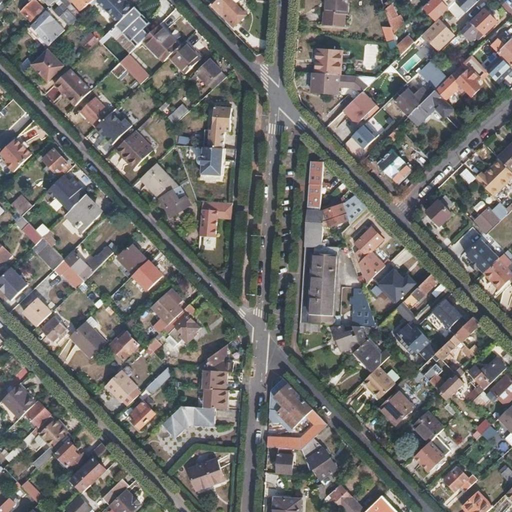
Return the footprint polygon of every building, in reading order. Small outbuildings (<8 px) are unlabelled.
[(43,10),(34,0),(21,12),(31,22),(43,10)] [(69,8),(61,0),(56,0),(51,5),(61,15),(69,8)] [(71,0),(82,11),(94,0),(71,0)] [(124,18),(116,10),(111,5),(113,3),(110,0),(99,0),(89,10),(110,31),(120,21),(124,18)] [(247,15),(233,0),(214,0),(211,3),(235,27),(247,15)] [(346,12),(347,0),(326,0),(326,10),(323,10),(322,21),(344,22),(344,12),(346,12)] [(450,7),(441,0),(432,0),(425,7),(437,20),(448,9),(450,7)] [(403,25),(394,2),(391,5),(386,10),(387,11),(392,26),(394,33),(403,25)] [(80,20),(69,8),(61,15),(72,27),(80,20)] [(479,39),(498,21),(486,8),(482,12),(458,35),(461,38),(469,30),(479,39)] [(392,26),(387,11),(378,11),(383,25),(392,26)] [(40,19),(32,27),(34,28),(40,35),(50,45),(62,34),(58,30),(61,27),(53,18),(46,25),(40,19)] [(427,37),(439,49),(455,34),(444,23),(440,20),(430,29),(432,32),(427,37)] [(107,48),(125,33),(120,28),(124,24),(120,21),(110,31),(109,33),(105,38),(104,37),(100,41),(107,48)] [(180,47),(159,25),(146,39),(166,60),(171,55),(180,47)] [(40,35),(34,28),(32,31),(38,38),(40,35)] [(88,50),(99,40),(92,32),(81,43),(88,50)] [(511,40),(500,52),(511,63),(511,40)] [(129,55),(135,49),(136,48),(130,42),(115,56),(121,63),(129,55)] [(186,71),(200,58),(185,42),(180,47),(171,55),(186,71)] [(364,44),(363,69),(377,70),(378,45),(364,44)] [(407,59),(418,49),(412,44),(402,53),(407,59)] [(424,51),(430,59),(439,53),(433,45),(424,51)] [(493,56),(482,45),(473,55),(483,66),(493,56)] [(339,74),(341,49),(340,49),(317,47),(314,72),(339,74)] [(49,81),(65,66),(49,49),(37,61),(34,64),(33,65),(39,71),(40,69),(44,74),(43,75),(49,81)] [(150,76),(129,55),(121,63),(142,84),(146,80),(150,76)] [(483,66),(473,55),(448,78),(437,90),(447,100),(457,90),(454,87),(460,80),(474,94),(483,85),(478,80),(481,77),(483,78),(489,72),(483,66)] [(33,65),(34,64),(29,58),(19,68),(24,73),(33,65)] [(207,84),(221,72),(222,70),(211,58),(196,73),(207,84)] [(437,90),(448,78),(431,60),(419,72),(437,90)] [(66,96),(82,80),(71,69),(55,85),(66,96)] [(128,72),(124,76),(128,80),(133,76),(128,72)] [(221,82),(226,77),(221,72),(207,84),(213,90),(221,82)] [(359,75),(339,74),(314,72),(313,72),(312,90),(339,92),(340,85),(356,87),(361,92),(363,91),(368,86),(359,75)] [(437,90),(419,72),(414,77),(428,91),(424,95),(426,96),(423,98),(426,101),(437,90)] [(76,107),(93,91),(82,80),(66,96),(76,107)] [(411,115),(424,102),(410,87),(396,100),(411,115)] [(447,100),(437,90),(426,101),(424,102),(411,115),(418,123),(435,106),(445,116),(453,107),(447,100)] [(357,123),(376,105),(363,91),(361,92),(349,104),(344,110),(357,123)] [(112,113),(96,96),(81,111),(98,127),(112,113)] [(230,132),(233,108),(214,107),(211,147),(224,148),(225,131),(230,132)] [(113,144),(129,129),(113,112),(112,113),(98,127),(113,144)] [(171,129),(183,117),(178,112),(168,121),(171,129)] [(394,140),(403,132),(403,131),(399,127),(394,131),(390,135),(394,140)] [(154,152),(135,133),(118,149),(128,159),(125,160),(135,170),(154,152)] [(378,146),(382,143),(373,134),(361,145),(370,154),(378,146)] [(187,136),(181,135),(178,142),(184,144),(187,136)] [(15,171),(33,154),(26,147),(25,149),(22,146),(23,144),(17,138),(1,153),(7,159),(5,162),(15,171)] [(49,141),(36,152),(43,160),(56,148),(49,141)] [(511,170),(511,141),(498,155),(500,158),(511,170)] [(221,175),(224,148),(211,147),(203,146),(202,156),(201,156),(199,157),(199,158),(198,161),(199,163),(202,164),(202,173),(221,175)] [(55,149),(44,160),(61,176),(69,167),(68,166),(70,163),(55,149)] [(128,159),(118,149),(116,151),(125,160),(128,159)] [(393,149),(379,163),(399,183),(413,169),(410,166),(412,164),(409,161),(407,163),(393,149)] [(494,195),(511,177),(511,170),(500,158),(486,172),(478,179),(494,195)] [(323,183),(324,161),(311,160),(310,183),(323,183)] [(179,187),(156,164),(141,178),(161,198),(179,187)] [(477,177),(470,170),(468,168),(462,174),(470,183),(477,177)] [(49,190),(48,191),(55,198),(57,196),(70,210),(85,196),(86,196),(80,189),(83,187),(73,177),(70,180),(65,175),(49,190)] [(321,207),(323,183),(310,183),(308,206),(321,207)] [(193,203),(180,185),(179,187),(161,198),(173,217),(193,203)] [(453,213),(448,208),(454,201),(446,193),(427,212),(441,225),(453,213)] [(349,225),(365,210),(368,207),(356,195),(343,203),(349,219),(348,220),(349,225)] [(84,231),(101,213),(85,196),(70,210),(66,215),(84,231)] [(220,201),(204,200),(201,235),(216,236),(217,217),(218,210),(224,210),(232,211),(232,202),(220,201)] [(349,219),(343,203),(342,204),(340,200),(321,207),(321,211),(324,211),(329,224),(330,227),(348,220),(349,219)] [(487,232),(509,210),(502,203),(492,212),(486,205),(485,206),(481,210),(478,213),(481,216),(477,221),(487,232)] [(27,212),(20,205),(16,208),(22,214),(23,215),(27,212)] [(113,222),(124,212),(118,206),(108,217),(113,222)] [(329,224),(324,211),(321,211),(319,211),(319,208),(308,207),(305,245),(325,246),(325,237),(322,236),(323,225),(329,224)] [(23,229),(30,222),(23,215),(16,222),(23,229)] [(44,236),(30,222),(23,229),(36,243),(44,236)] [(359,247),(367,256),(385,240),(373,226),(359,238),(363,243),(359,247)] [(64,258),(44,237),(44,236),(36,243),(33,247),(54,268),(64,258)] [(477,240),(464,254),(479,270),(493,256),(477,240)] [(149,260),(132,244),(118,258),(134,274),(149,260)] [(333,324),(339,247),(325,246),(305,245),(299,322),(321,324),(333,324)] [(449,251),(455,257),(462,251),(456,245),(449,251)] [(103,263),(113,253),(109,248),(98,258),(103,263)] [(394,259),(401,267),(413,256),(406,249),(394,259)] [(93,269),(72,250),(64,258),(68,262),(71,265),(85,280),(97,269),(95,267),(93,269)] [(511,275),(511,272),(504,264),(511,256),(511,254),(508,250),(485,273),(499,288),(511,275)] [(61,274),(71,265),(68,262),(64,258),(54,268),(61,274)] [(148,289),(163,275),(149,260),(134,274),(148,289)] [(397,302),(416,282),(408,274),(406,276),(404,278),(401,274),(389,262),(379,273),(374,278),(397,302)] [(85,280),(71,265),(61,274),(65,278),(67,276),(78,288),(84,282),(85,280)] [(28,285),(12,268),(0,279),(0,286),(13,299),(28,285)] [(432,287),(432,285),(437,281),(431,274),(413,292),(403,301),(406,304),(407,305),(418,295),(420,296),(423,294),(424,295),(432,287)] [(90,287),(84,282),(78,288),(82,292),(84,290),(86,291),(90,287)] [(438,296),(447,288),(445,286),(442,283),(433,292),(438,296)] [(368,303),(364,292),(363,288),(355,288),(354,303),(368,303)] [(184,311),(167,294),(154,308),(170,324),(184,311)] [(461,307),(451,297),(436,312),(457,333),(472,318),(461,307)] [(52,313),(39,300),(36,302),(33,299),(25,307),(28,310),(25,313),(38,327),(52,313)] [(406,319),(391,333),(409,352),(412,349),(399,335),(418,319),(403,303),(396,309),(406,319)] [(201,327),(190,315),(192,313),(186,308),(184,311),(170,324),(168,326),(173,331),(175,329),(188,342),(195,336),(194,334),(201,327)] [(56,316),(42,329),(54,342),(59,337),(61,339),(68,333),(65,331),(68,329),(56,316)] [(462,342),(482,324),(474,316),(472,318),(457,333),(455,335),(462,342)] [(88,354),(104,339),(86,321),(70,336),(88,354)] [(416,321),(402,333),(428,361),(435,353),(440,349),(416,321)] [(319,330),(321,324),(299,322),(298,331),(308,332),(308,330),(319,330)] [(356,340),(353,326),(343,325),(334,329),(340,350),(350,346),(356,340)] [(377,336),(381,332),(376,327),(376,328),(357,326),(366,337),(373,332),(377,336)] [(138,347),(126,334),(124,336),(121,333),(114,340),(117,343),(111,349),(123,361),(138,347)] [(154,351),(161,344),(156,338),(148,345),(154,351)] [(373,372),(391,354),(386,350),(382,353),(368,339),(354,352),(373,372)] [(111,349),(117,343),(114,340),(108,346),(111,349)] [(450,352),(456,347),(449,340),(440,349),(435,353),(442,360),(446,357),(448,360),(452,356),(450,352)] [(233,371),(233,362),(227,362),(228,344),(210,358),(209,359),(208,369),(227,371),(233,371)] [(474,354),(466,346),(462,350),(469,358),(474,354)] [(486,389),(507,369),(497,359),(483,374),(476,367),(470,374),(486,389)] [(152,394),(172,375),(169,367),(168,367),(146,388),(152,394)] [(227,371),(208,369),(205,369),(204,388),(206,388),(205,406),(227,408),(228,389),(225,389),(227,371)] [(143,391),(122,370),(107,385),(123,401),(125,400),(129,405),(141,392),(143,391)] [(447,400),(464,383),(456,376),(452,380),(451,378),(446,383),(437,374),(429,381),(435,388),(447,400)] [(492,392),(505,406),(511,399),(511,378),(509,375),(492,392)] [(312,440),(329,424),(316,411),(282,376),(272,379),(270,414),(275,421),(284,423),(292,431),(308,416),(316,424),(301,439),(268,436),(268,441),(267,446),(279,447),(289,447),(303,448),(312,440)] [(476,388),(471,381),(467,384),(473,391),(475,389),(476,388)] [(25,414),(36,403),(18,385),(3,399),(21,418),(25,414)] [(414,407),(398,390),(381,406),(397,422),(414,407)] [(473,401),(480,395),(477,391),(470,397),(473,401)] [(56,419),(39,400),(36,403),(25,414),(38,427),(16,449),(20,453),(41,433),(56,419)] [(60,414),(68,407),(63,401),(55,409),(60,414)] [(134,422),(141,430),(157,414),(144,401),(133,412),(138,417),(134,422)] [(511,405),(495,422),(509,435),(511,438),(511,405)] [(215,427),(216,409),(182,408),(171,417),(163,425),(175,439),(189,426),(215,427)] [(446,428),(429,411),(414,425),(431,442),(432,441),(435,438),(446,428)] [(134,422),(138,417),(133,412),(129,416),(134,422)] [(70,427),(61,417),(58,420),(67,430),(70,427)] [(71,439),(66,434),(69,432),(67,430),(58,420),(56,419),(41,433),(54,447),(43,457),(47,462),(71,439)] [(481,435),(490,427),(492,424),(489,421),(478,431),(481,435)] [(510,449),(511,446),(511,438),(509,435),(503,441),(510,449)] [(80,455),(75,450),(78,448),(71,440),(57,454),(73,470),(84,459),(80,455)] [(305,455),(316,445),(312,440),(303,448),(305,455)] [(430,470),(446,455),(432,441),(431,442),(416,456),(430,470)] [(87,490),(108,469),(97,458),(108,447),(104,444),(102,442),(87,456),(84,459),(73,470),(77,474),(74,477),(87,490)] [(287,472),(287,466),(293,466),(293,459),(288,460),(289,447),(279,447),(276,472),(287,472)] [(340,468),(330,455),(333,454),(328,448),(325,450),(324,448),(307,459),(323,481),(340,468)] [(10,462),(20,453),(16,449),(6,458),(10,462)] [(41,468),(47,462),(43,457),(36,463),(41,468)] [(190,469),(197,490),(225,480),(226,480),(218,458),(190,469)] [(10,472),(6,467),(2,471),(6,476),(10,472)] [(503,473),(511,481),(511,480),(511,470),(509,468),(503,473)] [(465,482),(454,471),(452,473),(450,471),(444,478),(456,490),(463,485),(465,482)] [(467,489),(477,480),(479,478),(474,473),(465,482),(463,485),(467,489)] [(111,504),(127,489),(131,485),(124,478),(99,502),(106,509),(107,508),(111,504)] [(22,485),(18,480),(14,483),(19,488),(22,485)] [(44,498),(27,481),(23,484),(22,485),(40,502),(44,498)] [(328,496),(323,483),(317,486),(323,501),(328,496)] [(361,511),(365,509),(343,484),(332,492),(328,496),(323,501),(324,505),(331,498),(345,511),(361,511)] [(307,499),(314,496),(309,487),(303,490),(307,499)] [(131,511),(141,503),(127,489),(111,504),(118,511),(131,511)] [(487,511),(494,505),(479,491),(463,506),(468,511),(487,511)] [(88,511),(92,508),(80,496),(71,505),(67,508),(70,511),(88,511)] [(6,511),(8,510),(16,503),(10,497),(0,506),(0,511),(6,511)] [(300,511),(301,499),(275,497),(274,511),(300,511)]
